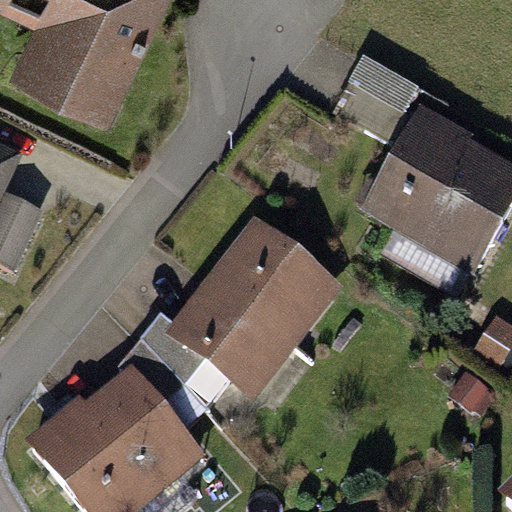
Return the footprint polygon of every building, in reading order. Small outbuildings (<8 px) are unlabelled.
[(168,0),(5,0),(4,3),(48,23),(27,68),(118,110),(168,0)] [(429,89),(372,59),(355,91),(413,120),(429,89)] [(511,213),(511,158),(426,114),(375,212),(484,268),(511,213)] [(32,149),(0,136),(0,255),(18,263),(39,211),(12,200),(32,149)] [(267,225),(186,325),(264,388),(346,289),(267,225)] [(84,412),(38,448),(88,511),(118,511),(200,448),(145,378),(91,421),(84,412)]
